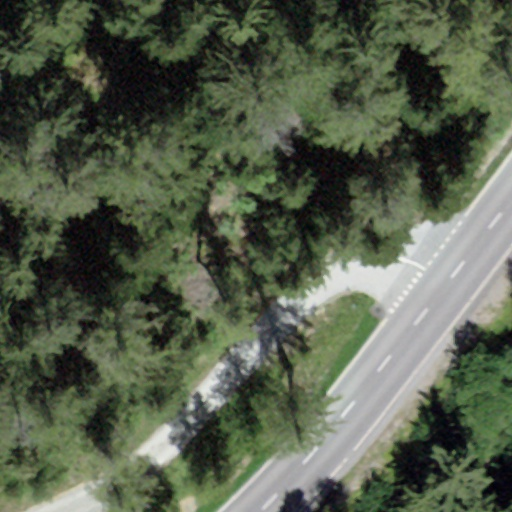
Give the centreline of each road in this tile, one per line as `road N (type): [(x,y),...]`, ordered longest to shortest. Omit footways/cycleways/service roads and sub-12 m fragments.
road 1 (track): [(436,300),(377,262),(335,265),(86,496),(52,511)]
road 2 (tertiary): [(254,511),(511,200)]
